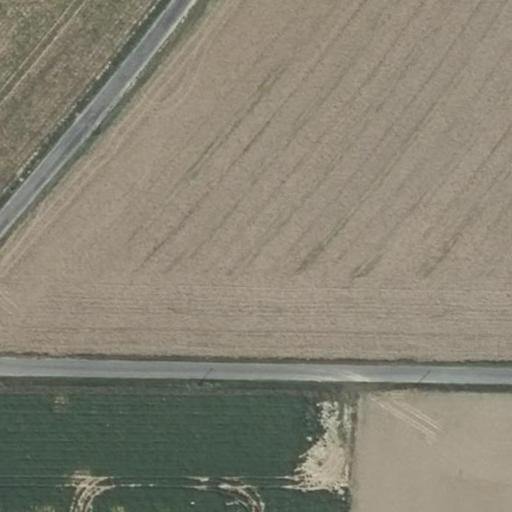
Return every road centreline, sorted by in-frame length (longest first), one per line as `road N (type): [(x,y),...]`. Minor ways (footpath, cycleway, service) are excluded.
road 1 (unclassified): [(511,373),(0,364)]
road 2 (unclassified): [(0,219),(178,0)]
